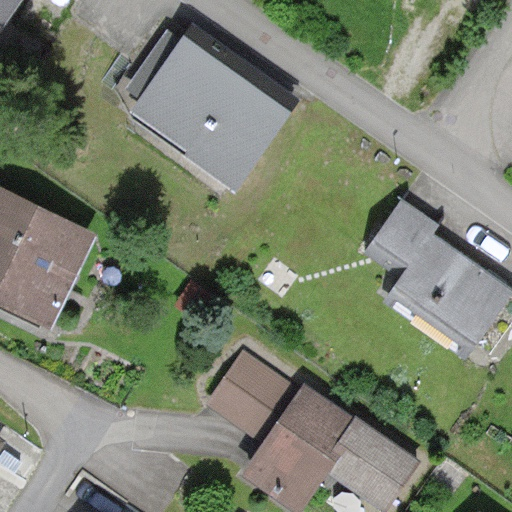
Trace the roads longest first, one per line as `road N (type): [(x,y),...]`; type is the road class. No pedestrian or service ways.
road 1 (residential): [(511,201),(222,0)]
road 2 (residential): [(29,511),(76,443),(0,370)]
